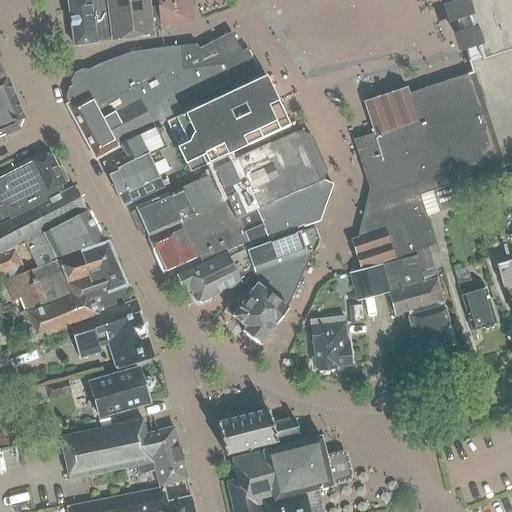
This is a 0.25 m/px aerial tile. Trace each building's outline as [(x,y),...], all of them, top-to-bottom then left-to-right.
[(66,0),(73,46),(95,43),(95,42),(109,40),(103,0),(66,0)] [(148,0),(103,0),(109,40),(153,35),(148,0)] [(511,0),(446,0),(471,73),(468,74),(496,158),(497,158),(500,168),(511,163),(511,0)] [(191,22),(188,2),(154,6),(157,26),(191,22)] [(231,31),(198,48),(196,44),(177,47),(202,95),(230,81),(231,82),(257,69),(246,49),(241,51),(231,31)] [(131,54),(167,120),(174,117),(173,116),(181,112),(182,113),(201,103),(198,97),(202,95),(177,47),(131,54)] [(70,104),(67,106),(95,157),(118,145),(118,146),(167,120),(131,54),(101,65),(95,75),(89,71),(81,71),(74,75),(71,82),(73,87),(69,89),(66,98),(70,104)] [(500,168),(497,158),(496,158),(468,74),(468,73),(408,93),(424,143),(432,167),(439,188),(500,168)] [(173,116),(174,117),(177,123),(168,128),(176,146),(175,147),(183,164),(184,163),(187,170),(203,164),(204,165),(289,127),(264,74),(202,104),(201,103),(182,113),(181,112),(173,116)] [(0,80),(0,135),(18,128),(22,120),(6,83),(0,80)] [(395,153),(424,143),(408,93),(406,87),(377,97),(387,128),(395,153)] [(362,102),(372,133),(387,128),(377,97),(362,102)] [(158,132),(168,128),(177,123),(174,117),(167,120),(118,146),(121,155),(101,163),(122,206),(162,187),(148,156),(166,148),(158,132)] [(360,164),(395,153),(387,128),(372,133),(352,140),(360,164)] [(248,151),(201,172),(218,210),(223,221),(253,208),(321,180),(325,170),(309,134),(300,130),(248,152),(248,151)] [(360,164),(368,189),(432,167),(424,143),(395,153),(360,164)] [(0,223),(58,193),(56,188),(64,184),(50,155),(41,152),(0,172),(0,223)] [(362,214),(418,195),(439,188),(432,167),(368,189),(362,214)] [(148,238),(218,210),(201,172),(175,184),(178,189),(134,208),(147,237),(148,236),(148,238)] [(331,184),(321,180),(253,208),(266,237),(266,239),(285,231),(285,232),(302,225),(303,226),(318,221),(331,184)] [(23,241),(84,210),(72,187),(59,194),(58,193),(0,223),(0,224),(8,249),(13,246),(23,241)] [(425,214),(418,195),(362,214),(357,237),(425,214)] [(266,237),(253,208),(223,221),(218,210),(148,238),(155,253),(157,251),(165,270),(201,253),(206,261),(227,251),(245,251),(243,245),(247,243),(248,245),(266,237)] [(84,210),(23,241),(36,268),(101,240),(86,210),(84,211),(84,210)] [(435,245),(425,214),(357,237),(349,240),(359,270),(435,245)] [(253,273),(253,274),(310,253),(316,251),(319,244),(312,226),(245,251),(252,269),(253,273)] [(11,298),(18,296),(82,272),(92,299),(124,286),(125,286),(107,242),(103,243),(101,240),(36,268),(36,269),(25,273),(19,260),(17,256),(13,246),(8,249),(0,252),(0,274),(4,273),(6,279),(4,280),(11,298)] [(416,256),(365,269),(349,273),(356,301),(388,292),(394,315),(406,312),(412,336),(416,335),(420,351),(452,343),(435,279),(427,248),(415,252),(416,256)] [(236,276),(252,269),(245,251),(227,251),(206,261),(177,275),(183,288),(187,286),(188,288),(189,287),(194,297),(202,300),(212,295),(212,296),(240,283),(236,276)] [(255,284),(255,285),(285,309),(310,253),(253,274),(255,284)] [(130,302),(124,286),(92,299),(82,272),(18,296),(34,340),(66,328),(66,327),(130,302)] [(493,324),(495,323),(484,288),(473,291),(467,273),(455,277),(471,330),(480,327),(484,329),(491,327),(493,324)] [(511,279),(503,282),(511,313),(511,279)] [(285,309),(255,285),(239,305),(234,301),(224,310),(230,315),(230,316),(244,327),(240,331),(257,345),(285,309)] [(131,302),(130,302),(66,327),(66,328),(78,359),(98,352),(97,349),(105,346),(114,369),(151,357),(135,300),(131,302)] [(348,307),(349,322),(362,321),(361,306),(348,307)] [(309,321),(310,326),(315,369),(316,369),(333,368),(333,366),(348,365),(344,322),(343,322),(343,317),(309,321)] [(147,404),(143,393),(151,391),(153,386),(151,382),(147,379),(140,381),(136,368),(87,382),(97,418),(147,404)] [(0,393),(24,387),(20,369),(0,374),(0,393)] [(67,381),(43,387),(46,400),(70,394),(67,381)] [(224,454),(297,436),(292,417),(270,423),(266,410),(216,422),(224,454)] [(172,427),(144,434),(141,420),(58,437),(67,480),(136,465),(138,474),(153,470),(158,487),(186,479),(172,427)] [(319,436),(230,459),(235,479),(225,481),(232,511),(307,511),(302,492),(346,481),(349,476),(344,455),(340,452),(323,456),(319,436)] [(192,511),(189,497),(165,503),(162,488),(66,507),(67,511),(192,511)]
